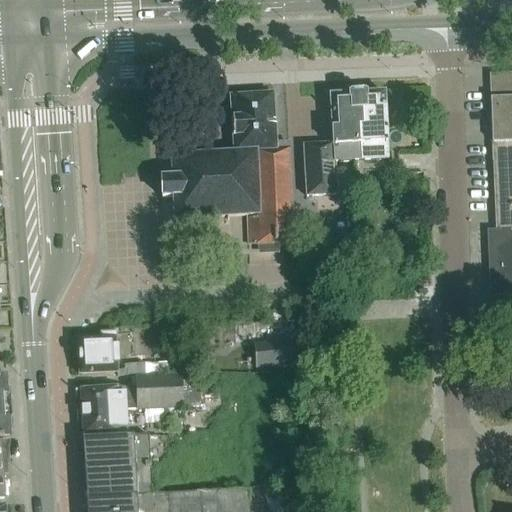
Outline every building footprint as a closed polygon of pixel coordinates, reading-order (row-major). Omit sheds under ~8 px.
[(511,77),(510,78),(511,85),(494,86),(494,101),(493,101),(494,132),(495,146),(496,146),(499,218),(511,217),(511,77)] [(332,146),(303,148),(306,199),(336,197),(334,164),(356,163),(387,162),(386,145),(387,145),(384,94),(353,96),(329,98),(332,146)] [(273,96),(251,97),(230,98),(234,155),(227,155),(226,152),(224,152),(224,155),(200,157),(200,154),(198,154),(198,157),(171,159),(172,181),(161,181),(162,199),(173,199),(174,221),(202,220),(202,223),(204,223),(204,219),(227,218),(227,221),(229,221),(229,218),(247,217),(248,244),(254,244),(254,246),(276,245),(276,248),(292,248),(288,145),(276,146),(273,96)] [(511,233),(499,234),(491,234),(494,296),(511,295),(511,233)] [(371,250),(373,269),(404,266),(402,246),(371,250)] [(117,376),(117,372),(115,336),(101,336),(101,340),(78,341),(80,377),(117,376)] [(272,369),(291,368),(290,343),(272,344),(272,369)] [(122,367),(117,372),(117,376),(117,379),(135,378),(169,377),(168,365),(145,366),(122,367)] [(182,376),(169,377),(135,378),(135,390),(117,391),(117,390),(81,392),(83,437),(119,435),(119,434),(126,434),(125,411),(136,410),(136,413),(184,411),(183,410),(200,409),(199,377),(182,378),(182,376)] [(0,440),(10,440),(9,419),(6,378),(0,378),(0,440)] [(87,511),(249,511),(248,492),(151,497),(148,437),(83,441),(87,511)] [(0,500),(4,500),(4,499),(8,498),(7,483),(3,483),(3,477),(0,477),(0,500)]
